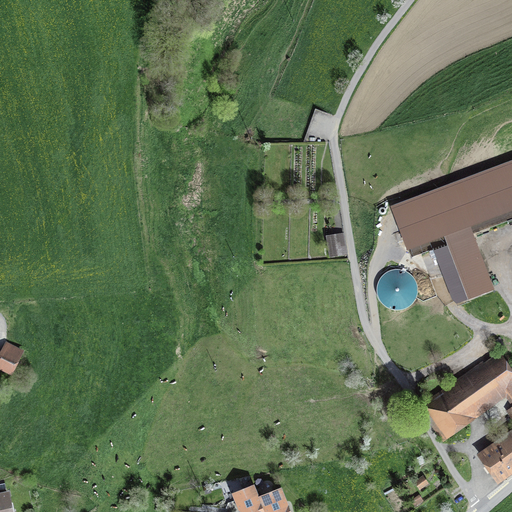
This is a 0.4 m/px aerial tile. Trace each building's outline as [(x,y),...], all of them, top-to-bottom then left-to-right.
[(511,167),(396,211),(409,247),(511,208),(511,167)] [(329,245),(331,257),(346,254),(343,242),(339,242),(338,236),(329,237),(329,245)] [(490,288),(471,237),(451,245),(470,295),(490,288)] [(409,269),(375,282),(387,313),(421,300),(409,269)] [(0,364),(11,370),(16,359),(5,354),(0,364)] [(429,409),(445,431),(507,387),(511,394),(511,410),(509,413),(511,417),(511,374),(500,358),(429,409)] [(511,435),(482,456),(500,481),(511,471),(511,435)] [(423,477),(415,483),(420,489),(428,483),(423,477)] [(235,495),(241,511),(262,511),(253,488),(235,495)] [(262,498),(267,511),(288,511),(280,491),(262,498)] [(0,511),(11,511),(7,494),(0,495),(0,511)]
